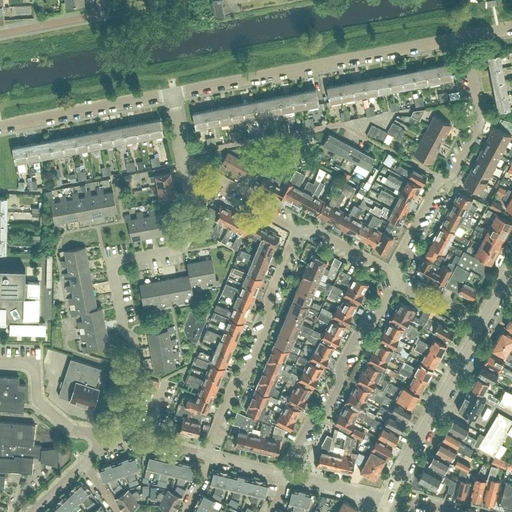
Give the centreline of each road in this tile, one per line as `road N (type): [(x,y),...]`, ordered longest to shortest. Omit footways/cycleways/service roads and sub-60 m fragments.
road 1 (residential): [(108,435),(133,361),(110,262),(177,249),(191,196),(184,162)]
road 2 (residential): [(170,91),(463,35)]
road 3 (residential): [(182,153),(337,123),(439,178)]
road 4 (residential): [(295,228),(267,298),(268,321),(248,370),(231,384),(205,457)]
road 5 (residential): [(286,473),(393,276)]
road 6 (tertiary): [(389,497),(482,323)]
road 7 (residential): [(0,127),(170,91)]
road 8 (residential): [(439,178),(453,170),(475,126),(463,35)]
road 9 (residential): [(108,435),(71,429),(34,400),(33,368),(0,362)]
road 10 (residential): [(295,228),(184,162)]
